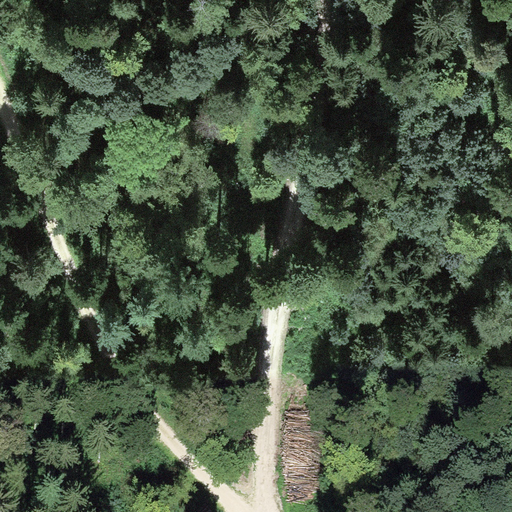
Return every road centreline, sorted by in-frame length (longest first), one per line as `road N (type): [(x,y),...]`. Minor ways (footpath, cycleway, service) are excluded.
road 1 (track): [(335,0),(273,314),(258,511)]
road 2 (track): [(0,93),(40,208),(109,353),(228,511)]
